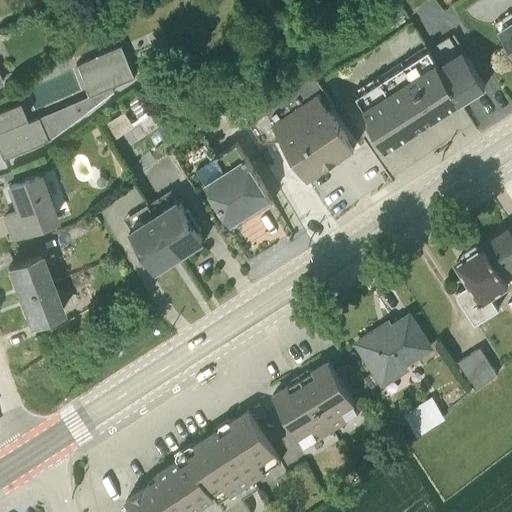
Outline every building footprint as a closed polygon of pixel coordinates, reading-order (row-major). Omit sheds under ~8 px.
[(511,11),(494,23),(498,29),(511,19),(511,11)] [(511,19),(498,29),(511,51),(511,19)] [(451,35),(428,49),(459,101),(484,85),(451,35)] [(24,120),(26,119),(18,101),(0,108),(0,155),(2,160),(47,140),(113,91),(111,87),(134,78),(121,46),(75,65),(89,96),(25,123),(24,120)] [(379,128),(389,144),(459,101),(428,49),(355,96),(374,131),(379,128)] [(237,119),(244,114),(261,140),(283,138),(307,177),(354,146),(327,106),(333,102),(304,59),(237,103),(235,100),(228,105),(237,119)] [(172,93),(159,104),(167,114),(180,103),(172,93)] [(123,113),(103,126),(113,140),(133,128),(123,113)] [(197,167),(230,222),(254,206),(257,210),(273,200),(237,142),(197,167)] [(2,217),(8,236),(16,233),(16,234),(57,219),(40,174),(8,186),(16,211),(4,215),(4,216),(2,217)] [(171,188),(147,203),(180,254),(204,239),(171,188)] [(180,254),(147,203),(122,219),(155,270),(180,254)] [(511,222),(483,241),(508,277),(511,274),(511,222)] [(510,281),(508,277),(483,241),(457,258),(470,279),(462,284),(457,288),(459,294),(475,319),(498,303),(492,293),(510,281)] [(7,268),(19,297),(54,286),(42,255),(7,268)] [(19,297),(30,325),(64,312),(54,286),(19,297)] [(409,311),(392,323),(389,319),(358,339),(385,382),(410,366),(407,362),(432,346),(409,311)] [(476,386),(497,370),(480,343),(457,358),(476,386)] [(273,392),(305,443),(348,418),(346,416),(360,408),(329,357),(273,392)] [(445,414),(432,393),(403,411),(417,432),(445,414)] [(186,447),(188,451),(216,492),(219,496),(229,490),(230,493),(267,470),(265,467),(281,457),(249,407),(186,447)] [(185,511),(216,492),(188,451),(156,471),(159,475),(127,495),(133,505),(123,511),(185,511)]
